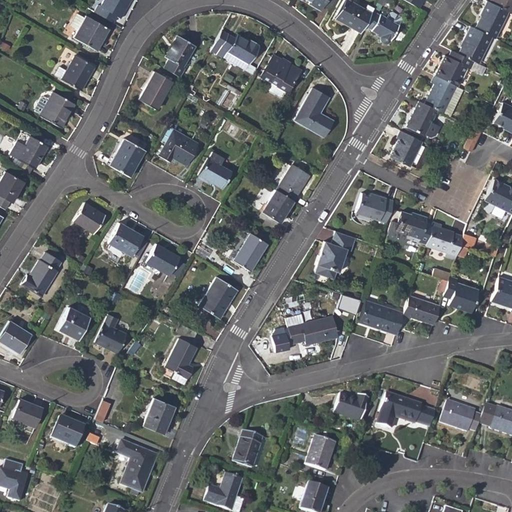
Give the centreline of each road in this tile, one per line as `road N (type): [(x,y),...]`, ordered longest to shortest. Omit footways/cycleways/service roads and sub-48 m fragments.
road 1 (residential): [(214,385),(260,394),(469,343),(511,341)]
road 2 (residential): [(214,385),(350,156)]
road 3 (residential): [(66,169),(135,37),(187,0)]
road 4 (residential): [(511,160),(499,153),(479,162),(449,207),(350,156)]
road 5 (residential): [(344,511),(384,482),(409,478),(511,489)]
road 6 (residential): [(250,0),(287,20),(382,105)]
road 7 (residential): [(24,381),(72,401),(89,397),(95,376),(81,366),(36,373)]
road 8 (residential): [(126,206),(172,233),(190,232),(200,220),(195,205),(156,194)]
road 9 (residential): [(160,511),(214,385)]
road 10 (residential): [(382,105),(455,0)]
